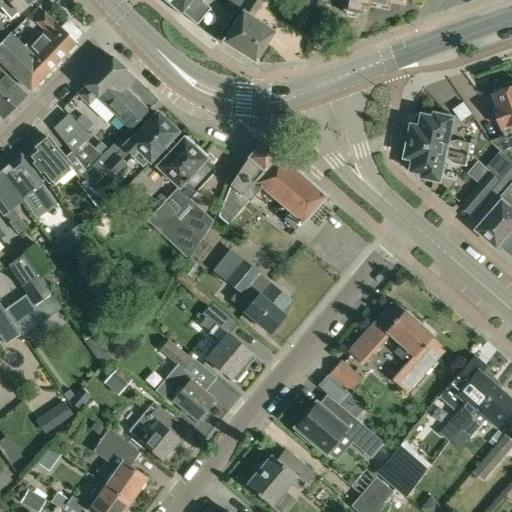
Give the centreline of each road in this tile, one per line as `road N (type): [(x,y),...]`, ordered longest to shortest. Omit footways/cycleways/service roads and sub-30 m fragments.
road 1 (residential): [(166,511),(411,224)]
road 2 (tertiary): [(323,87),(256,105),(202,94),(118,15)]
road 3 (tertiary): [(323,87),(511,17)]
road 4 (residential): [(0,139),(118,15)]
road 5 (tertiary): [(411,224),(356,172),(323,87)]
road 6 (tertiary): [(511,310),(411,224)]
